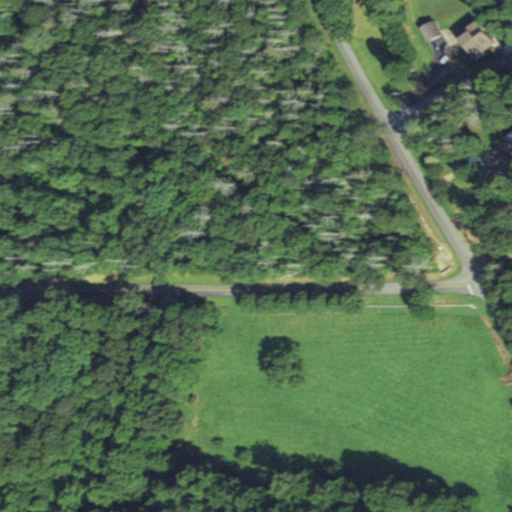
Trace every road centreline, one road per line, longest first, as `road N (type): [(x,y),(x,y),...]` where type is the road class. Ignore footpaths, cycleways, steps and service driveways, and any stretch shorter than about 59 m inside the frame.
road 1 (residential): [(479,280),(0,290)]
road 2 (residential): [(326,0),(511,339)]
road 3 (residential): [(391,122),(511,57)]
